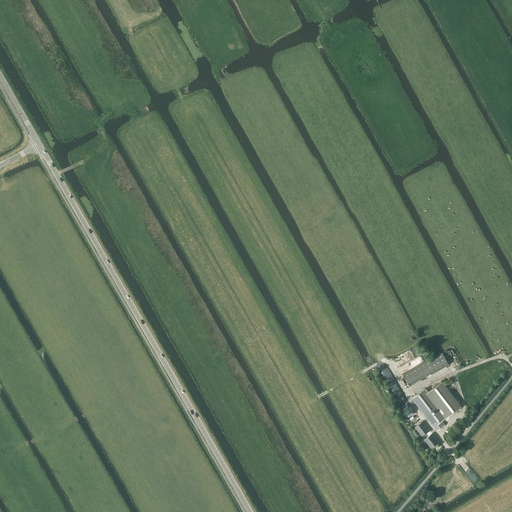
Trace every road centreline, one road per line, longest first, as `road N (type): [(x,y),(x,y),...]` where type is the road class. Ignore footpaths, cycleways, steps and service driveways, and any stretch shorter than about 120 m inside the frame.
road 1 (tertiary): [(249,511),(40,145)]
road 2 (track): [(474,480),(406,391),(503,354),(511,364)]
road 3 (unclassified): [(398,511),(511,377)]
